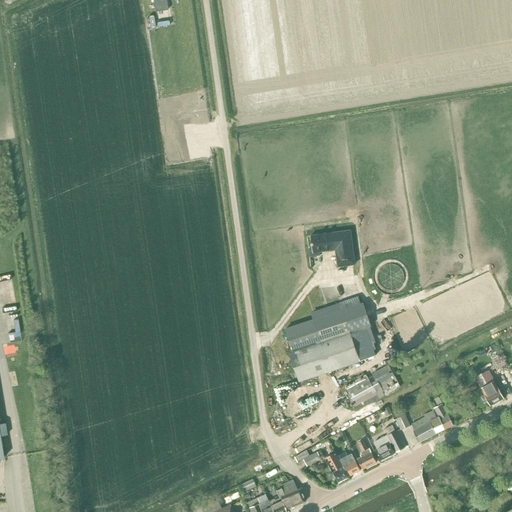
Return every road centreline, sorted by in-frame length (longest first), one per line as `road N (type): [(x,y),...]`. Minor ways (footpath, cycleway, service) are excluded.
road 1 (unclassified): [(319,505),(265,422),(205,0)]
road 2 (tertiary): [(405,460),(511,404)]
